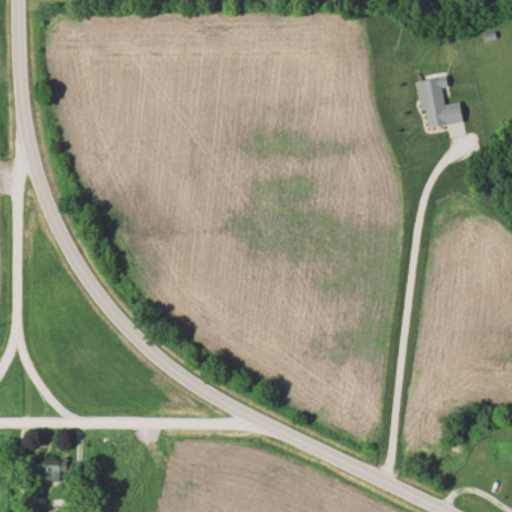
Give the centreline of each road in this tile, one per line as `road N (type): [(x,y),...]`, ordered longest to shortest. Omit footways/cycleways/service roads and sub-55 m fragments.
road 1 (residential): [(449,511),(211,394),(170,369),(107,310),(31,175),(13,0)]
road 2 (residential): [(0,423),(260,422)]
road 3 (residential): [(0,365),(11,328),(23,132)]
